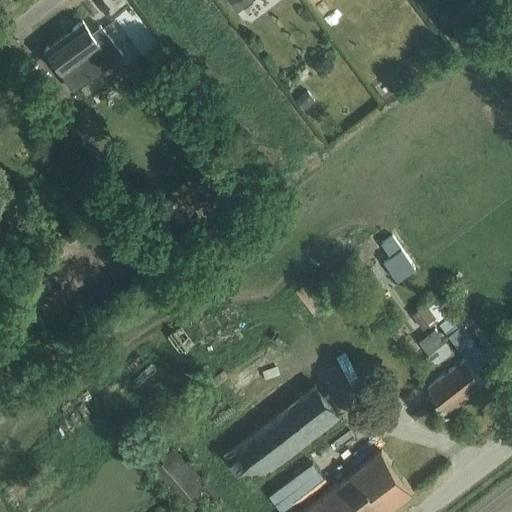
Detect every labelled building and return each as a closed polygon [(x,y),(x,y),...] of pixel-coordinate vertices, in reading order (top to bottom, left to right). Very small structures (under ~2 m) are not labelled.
[(65,34),(44,49),(55,64),(75,90),(81,85),(97,73),(122,54),(110,37),(103,28),(95,34),(93,35),(91,32),(82,21),(65,34)] [(309,91),(299,99),(307,109),(317,102),(309,91)] [(389,221),(409,206),(403,198),(383,213),(389,221)] [(393,235),(382,243),(391,256),(384,261),(397,280),(415,267),(393,235)] [(430,303),(422,310),(435,325),(442,319),(430,303)] [(461,327),(452,315),(442,323),(451,335),(455,331),(461,327)] [(475,368),(487,359),(462,326),(461,327),(455,331),(451,335),(467,356),(429,385),(448,410),(486,382),(475,368)] [(248,482),(339,412),(316,383),(225,452),(248,482)] [(175,445),(153,464),(184,499),(205,480),(175,445)] [(386,511),(414,491),(383,450),(300,511),(386,511)]
